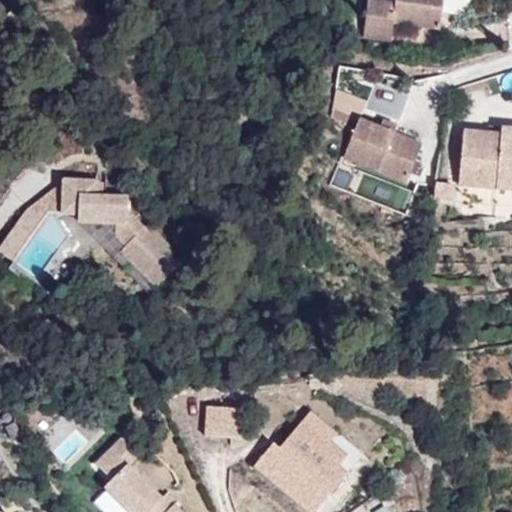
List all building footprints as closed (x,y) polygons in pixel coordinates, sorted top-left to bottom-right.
[(393,22),(440,28),(442,0),(368,0),(364,37),(391,40),(393,22)] [(359,119),(344,156),(407,182),(418,154),(390,142),(394,133),(359,119)] [(511,173),(511,129),(501,129),(501,135),(463,131),(459,184),(510,188),(511,173)] [(418,154),(422,145),(394,133),(390,142),(418,154)] [(64,182),(28,212),(48,212),(64,213),(64,182)] [(122,251),(157,287),(179,266),(169,256),(173,252),(149,227),(145,230),(128,212),(128,199),(101,198),(101,186),(96,186),(96,183),(64,182),(64,213),(79,213),(78,222),(119,223),(118,237),(127,246),(122,251)] [(453,184),(439,183),(437,200),(452,201),(453,184)] [(28,212),(0,251),(0,252),(14,262),(48,212),(28,212)] [(237,438),(239,409),(208,407),(205,436),(237,438)] [(339,468),(347,458),(331,443),(338,435),(312,413),(285,445),(289,448),(284,453),(280,450),(273,444),(254,466),(281,489),(286,482),(310,502),(322,488),(330,494),(346,474),(339,468)] [(122,439),(96,466),(111,480),(105,486),(131,511),(183,511),(165,494),(161,497),(128,465),(138,455),(122,439)] [(289,448),(285,445),(280,450),(284,453),(289,448)] [(307,511),(314,511),(330,494),(322,488),(310,502),(286,482),(281,489),(307,511)]
